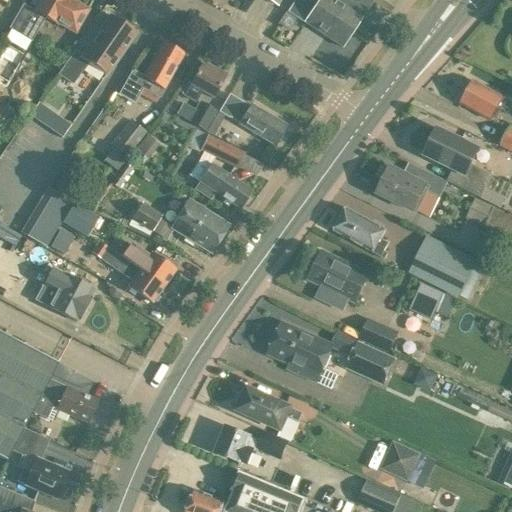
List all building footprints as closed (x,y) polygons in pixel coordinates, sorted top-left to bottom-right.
[(40,0),(34,12),(22,5),(8,29),(31,42),(44,19),(57,26),(58,26),(74,35),(88,11),(70,1),(70,0),(40,0)] [(280,0),(291,7),(308,19),(305,23),(340,48),(373,1),(371,0),(280,0)] [(87,62),(105,75),(135,33),(111,16),(82,57),(74,51),(58,74),(72,84),(87,62)] [(134,104),(143,88),(159,97),(183,54),(162,43),(143,77),(131,70),(117,94),(134,104)] [(7,46),(0,58),(0,83),(6,87),(24,54),(7,46)] [(190,85),(186,83),(180,94),(192,100),(198,90),(212,98),(225,75),(203,63),(190,85)] [(503,97),(473,81),(461,104),(491,120),(503,97)] [(219,123),(224,116),(228,119),(229,118),(274,145),(285,126),(251,105),(249,107),(228,95),(218,113),(219,113),(214,120),(219,123)] [(205,132),(216,113),(199,103),(188,123),(205,132)] [(146,133),(130,121),(111,145),(127,158),(146,133)] [(511,126),(500,145),(511,151),(511,126)] [(446,181),(480,198),(492,175),(471,165),(478,149),(437,129),(431,141),(428,140),(423,151),(426,152),(424,155),(452,169),(446,181)] [(147,160),(159,145),(147,136),(136,150),(131,156),(138,161),(142,156),(147,160)] [(243,154),(207,136),(200,150),(236,168),(243,154)] [(215,192),(239,208),(251,191),(225,174),(223,177),(198,161),(189,175),(199,182),(194,190),(209,201),(215,192)] [(447,182),(408,162),(403,173),(390,167),(377,193),(413,211),(425,188),(440,196),(447,182)] [(125,164),(111,184),(118,190),(133,169),(125,164)] [(53,191),(40,219),(56,227),(69,199),(53,191)] [(493,207),(476,199),(466,219),(484,228),(511,241),(511,217),(493,208),(493,207)] [(172,229),(211,253),(228,226),(189,201),(172,229)] [(99,218),(73,203),(61,224),(86,239),(99,218)] [(130,221),(138,225),(151,234),(152,232),(164,240),(171,228),(159,220),(161,216),(142,204),(130,221)] [(373,252),(380,239),(386,228),(346,207),(333,230),(373,252)] [(73,237),(60,230),(50,248),(64,255),(73,237)] [(485,267),(476,263),(426,238),(408,272),(459,298),(459,296),(469,301),(485,267)] [(131,242),(120,257),(125,260),(126,259),(164,285),(176,269),(151,251),(148,254),(131,242)] [(91,254),(130,281),(126,285),(151,303),(164,285),(126,259),(125,260),(120,257),(109,250),(108,249),(108,250),(106,252),(97,246),(91,254)] [(369,276),(322,253),(308,280),(323,288),(322,290),(337,298),(339,295),(355,303),(369,276)] [(0,291),(9,294),(16,273),(0,267),(0,291)] [(93,290),(54,268),(43,288),(54,294),(48,304),(76,320),(93,290)] [(425,283),(412,308),(440,322),(453,297),(425,283)] [(399,333),(368,319),(358,341),(389,355),(399,333)] [(333,349),(334,347),(332,345),(282,323),(267,355),(293,367),(291,371),(332,390),(338,377),(324,371),(333,349)] [(11,452),(23,428),(31,413),(49,380),(57,364),(0,333),(0,458),(6,461),(11,452)] [(337,333),(332,345),(334,347),(333,349),(351,357),(358,342),(337,333)] [(396,360),(359,343),(348,369),(385,385),(396,360)] [(428,354),(423,367),(466,382),(470,369),(428,354)] [(438,377),(421,369),(420,373),(414,385),(431,392),(436,380),(438,377)] [(49,380),(31,413),(46,419),(51,408),(88,424),(98,402),(49,380)] [(237,411),(282,431),(288,418),(300,423),(304,414),(248,388),(246,393),(241,393),(237,403),(239,407),(237,411)] [(457,398),(511,423),(511,413),(461,390),(457,398)] [(251,434),(227,425),(217,450),(241,460),(246,447),(257,451),(280,461),(287,443),(263,433),(261,439),(251,435),(251,434)] [(49,440),(23,428),(11,452),(22,456),(17,466),(23,469),(17,481),(56,498),(66,473),(39,461),(49,440)] [(409,480),(420,456),(396,445),(385,469),(409,480)] [(233,491),(228,504),(195,490),(186,511),(303,511),(309,499),(240,471),(232,490),(233,491)] [(511,476),(503,472),(498,483),(511,489),(511,476)] [(369,481),(359,504),(378,511),(416,511),(421,504),(369,481)] [(0,511),(26,511),(25,511),(30,499),(0,486),(0,511)]
